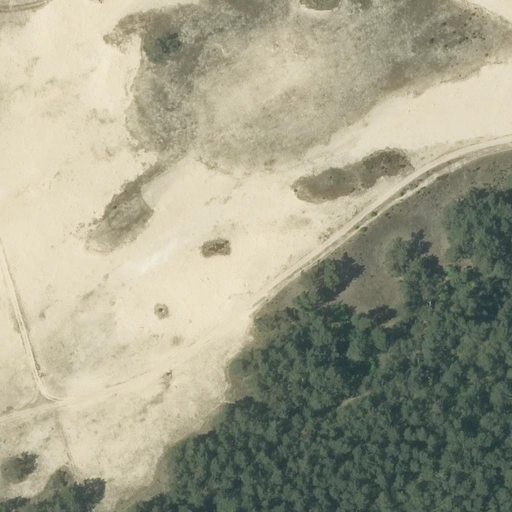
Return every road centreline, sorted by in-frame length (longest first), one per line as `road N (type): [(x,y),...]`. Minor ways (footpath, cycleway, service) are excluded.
road 1 (track): [(511,139),(434,163),(175,360),(125,387),(0,418)]
road 2 (track): [(44,406),(0,253)]
